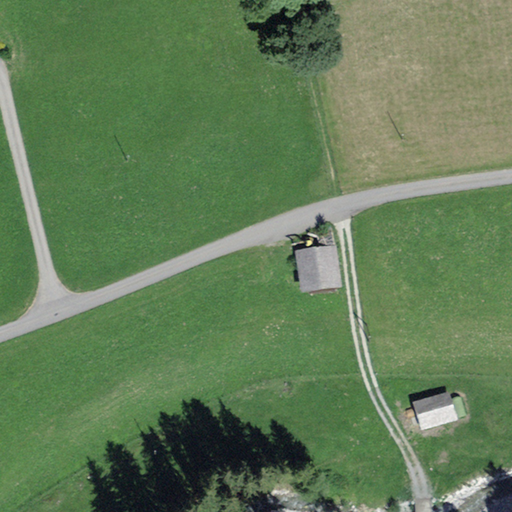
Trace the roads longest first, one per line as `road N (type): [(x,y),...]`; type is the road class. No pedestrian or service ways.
road 1 (tertiary): [(0,326),(341,210),(511,187)]
road 2 (track): [(341,210),(369,378),(419,477),(423,511)]
road 3 (track): [(0,75),(56,309)]
